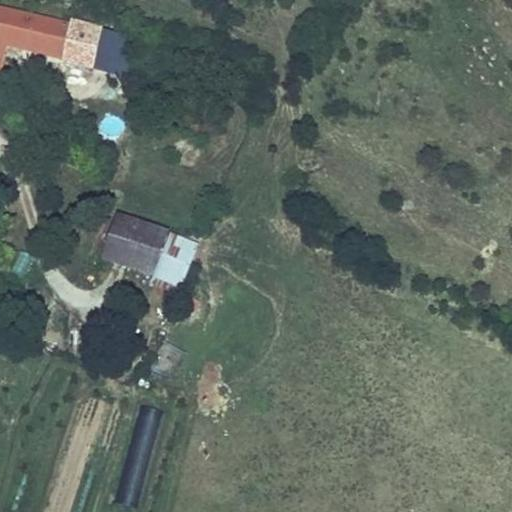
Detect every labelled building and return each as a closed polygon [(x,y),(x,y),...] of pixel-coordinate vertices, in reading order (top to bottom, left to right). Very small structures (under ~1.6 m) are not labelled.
[(61,53),(68,22),(0,6),(0,56),(4,41),(60,54),(61,53)] [(111,64),(121,24),(70,12),(68,22),(61,53),(111,64)] [(126,68),(136,27),(121,24),(111,64),(126,68)] [(120,212),(110,250),(158,262),(168,224),(120,212)] [(127,455),(117,507),(138,511),(148,459),(127,455)]
